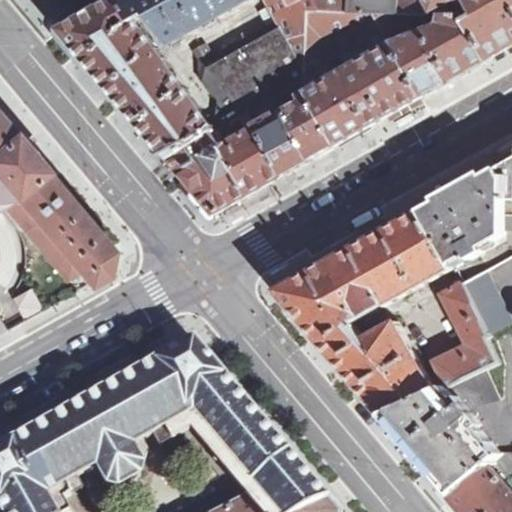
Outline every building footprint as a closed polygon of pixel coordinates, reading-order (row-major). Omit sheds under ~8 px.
[(90,63),(167,155),(212,131),(216,130),(209,120),(140,21),(139,22),(123,0),(113,0),(62,29),(90,63)] [(123,0),(139,22),(140,21),(152,14),(175,45),(256,0),(123,0)] [(266,0),(270,7),(278,22),(282,29),(305,71),(310,11),(350,13),(350,0),(266,0)] [(377,14),(400,14),(400,0),(350,0),(350,13),(377,14)] [(425,15),(450,17),(446,6),(437,12),(430,0),(400,0),(400,14),(413,15),(425,15)] [(471,21),(492,59),(511,48),(511,0),(430,0),(437,12),(446,6),(458,0),(473,2),(481,16),(471,21)] [(269,27),(278,22),(270,7),(261,13),(269,27)] [(304,83),(310,92),(331,80),(331,73),(333,45),(362,38),(372,57),(395,44),(391,37),(377,14),(350,13),(310,11),(305,71),(304,81),(304,83)] [(400,14),(377,14),(391,37),(401,38),(401,28),(413,28),(413,15),(400,14)] [(432,23),(434,28),(452,21),(450,17),(425,15),(425,26),(432,23)] [(395,44),(424,97),(492,59),(471,21),(468,17),(450,17),(452,21),(434,28),(395,44)] [(216,56),(208,61),(212,68),(282,29),(278,22),(269,27),(216,56)] [(215,115),(209,120),(216,130),(219,128),(251,112),(279,95),(304,81),(305,71),(282,29),(212,68),(208,61),(206,61),(202,80),(213,96),(214,95),(218,99),(215,115)] [(200,47),(208,61),(216,56),(208,42),(200,47)] [(331,80),(310,92),(340,146),(424,97),(395,44),(372,57),(336,77),(331,80)] [(303,102),(303,95),(304,83),(304,81),(279,95),(287,111),(303,102)] [(287,111),(314,160),(340,146),(310,92),(303,95),(303,102),(287,111)] [(259,127),(287,111),(279,95),(251,112),(259,127)] [(394,132),(418,119),(414,110),(390,123),(392,127),(394,132)] [(0,199),(67,279),(81,271),(91,284),(110,273),(115,248),(48,169),(17,130),(16,131),(0,111),(0,199)] [(259,127),(286,176),(314,160),(287,111),(259,127)] [(229,144),(259,127),(251,112),(219,128),(229,144)] [(222,148),(248,196),(286,176),(259,127),(229,144),(222,148)] [(167,155),(216,215),(248,196),(222,148),(212,131),(167,155)] [(511,161),(501,168),(506,178),(506,200),(511,200),(511,161)] [(422,212),(453,265),(461,261),(467,257),(469,260),(472,259),(473,260),(486,252),(483,248),(492,243),(495,247),(505,240),(505,230),(506,215),(506,200),(506,178),(501,168),(422,212)] [(280,291),(324,343),(358,324),(455,269),(453,265),(422,212),(283,290),(280,291)] [(461,261),(453,265),(455,269),(463,265),(461,261)] [(438,363),(449,386),(489,368),(503,361),(463,283),(443,295),(469,346),(437,362),(438,363)] [(30,285),(12,296),(26,320),(44,310),(30,285)] [(336,357),(387,417),(439,391),(426,369),(400,322),(367,340),(336,357)] [(336,357),(367,340),(358,324),(324,343),(336,357)] [(274,436),(194,341),(88,400),(0,448),(0,507),(2,511),(338,511),(286,450),(274,436)] [(438,363),(426,369),(439,391),(447,387),(449,386),(438,363)] [(468,405),(470,408),(501,399),(489,368),(449,386),(447,387),(464,408),(468,405)] [(451,495),(452,496),(491,464),(495,460),(504,453),(503,452),(474,418),(477,415),(470,408),(468,405),(464,408),(447,387),(439,391),(387,417),(452,494),(451,495)] [(511,463),(511,451),(503,452),(504,453),(511,463)] [(511,511),(511,487),(493,466),(491,464),(452,496),(465,511),(511,511)]
